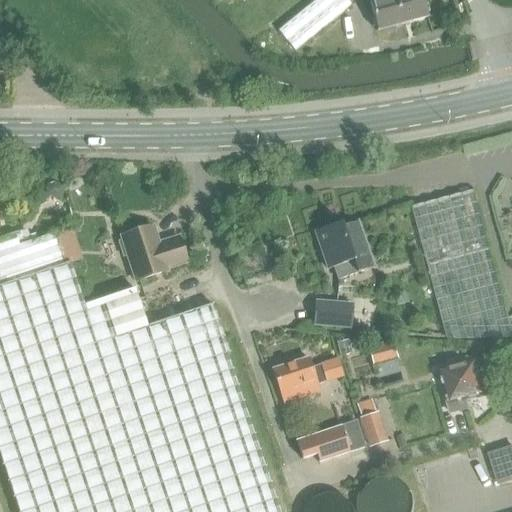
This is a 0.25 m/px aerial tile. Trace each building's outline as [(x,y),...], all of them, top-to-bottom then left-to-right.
[(313,0),(276,30),(292,50),(349,5),(344,0),(313,0)] [(394,0),(371,0),(368,1),(373,17),(370,20),(371,26),(376,27),(377,30),(401,23),(394,0)] [(394,0),(401,23),(426,16),(425,14),(428,11),(426,4),(422,3),(421,0),(394,0)] [(48,183),(45,189),(46,195),(55,200),(61,198),(64,192),(62,186),(54,182),(48,183)] [(475,191),(412,208),(447,339),(463,340),(511,338),(511,317),(509,319),(475,191)] [(373,266),(357,221),(342,226),(341,222),(315,231),(328,268),(334,266),(338,279),(373,266)] [(152,226),(121,237),(123,241),(119,242),(124,256),(127,255),(136,281),(167,271),(166,269),(187,262),(179,237),(158,244),(152,226)] [(77,308),(53,235),(18,246),(14,234),(0,238),(0,460),(17,511),(280,511),(212,304),(143,327),(131,289),(77,308)] [(315,323),(350,326),(352,304),(316,302),(315,323)] [(348,340),(336,343),(339,357),(351,354),(348,340)] [(374,354),(379,375),(402,369),(398,349),(374,354)] [(467,400),(488,395),(478,359),(473,360),(468,356),(465,362),(440,369),(452,413),(469,408),(467,400)] [(317,384),(326,381),(320,364),(312,367),(308,357),(273,369),(285,404),(320,393),(317,384)] [(371,400),(356,404),(361,419),(376,414),(371,400)] [(361,419),(370,446),(385,441),(376,414),(361,419)] [(341,426),(324,431),(296,441),(303,461),(316,456),(319,463),(350,453),(341,426)] [(510,481),(511,480),(511,447),(501,451),(510,481)]
